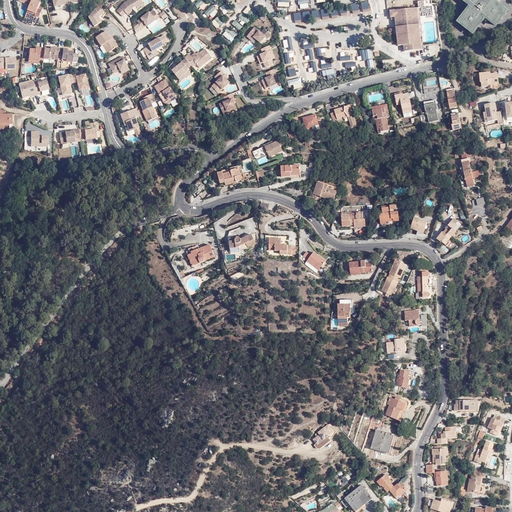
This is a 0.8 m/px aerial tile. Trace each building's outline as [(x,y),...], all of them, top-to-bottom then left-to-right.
[(78,0),(51,0),(55,14),(80,7),(78,0)] [(132,0),(124,5),(115,14),(121,19),(125,15),(127,18),(131,14),(130,12),(132,11),(131,10),(134,8),(136,10),(142,6),(138,0),(132,0)] [(298,0),(299,9),(308,8),(307,0),(298,0)] [(437,19),(436,4),(432,4),(431,0),(430,0),(418,1),(419,8),(425,8),(426,20),(437,19)] [(459,23),(473,34),(484,20),(481,17),(482,15),(496,27),(507,12),(493,1),(492,2),(489,0),(461,0),(475,10),(474,12),(470,9),(459,23)] [(32,5),(30,11),(37,15),(36,17),(41,18),(45,9),(43,9),(43,10),(41,9),(43,4),(39,2),(38,3),(34,1),(32,5)] [(224,15),(230,11),(226,4),(220,8),(224,15)] [(207,17),(209,15),(212,18),(219,12),(212,5),(203,13),(207,17)] [(103,15),(96,9),(87,19),(93,29),(101,25),(98,20),(103,15)] [(422,50),(422,43),(418,9),(390,11),(391,18),(396,18),(399,47),(404,46),(405,52),(422,50)] [(148,14),(136,24),(141,31),(146,28),(146,29),(158,20),(153,14),(150,16),(148,14)] [(219,17),(211,21),(216,29),(224,25),(219,17)] [(229,41),(236,34),(228,27),(222,35),(229,41)] [(265,34),(263,32),(256,27),(249,35),(254,40),(256,37),(263,43),(268,37),(270,38),(273,34),(268,30),(265,34)] [(105,33),(95,40),(100,48),(101,48),(107,55),(117,49),(111,39),(109,40),(105,33)] [(163,37),(147,47),(148,48),(142,52),(148,61),(154,58),(152,54),(163,48),(162,46),(166,43),(163,37)] [(276,57),(271,45),(263,48),(265,53),(264,54),(261,55),(264,63),(266,67),(274,64),(272,59),(276,57)] [(51,52),(46,52),(45,59),(45,62),(50,62),(51,61),(55,61),(55,58),(60,58),(61,50),(56,50),(56,51),(51,51),(51,52)] [(65,51),(61,50),(60,58),(64,59),(64,61),(68,62),(68,64),(79,65),(79,57),(74,56),(74,54),(69,54),(69,52),(65,52),(65,51)] [(367,60),(344,65),(345,70),(373,65),(370,50),(365,51),(367,60)] [(45,59),(46,52),(41,51),(41,52),(36,52),(36,53),(31,53),(29,62),(35,63),(35,61),(41,61),(41,59),(45,59)] [(188,56),(184,60),(185,60),(188,65),(193,62),(198,70),(211,60),(204,51),(196,57),(194,55),(190,58),(188,56)] [(284,56),(285,61),(295,60),(293,51),(289,52),(289,55),(284,56)] [(365,58),(364,51),(353,52),(354,59),(365,58)] [(17,56),(0,57),(0,67),(6,67),(6,69),(18,68),(17,56)] [(122,59),(107,66),(112,76),(119,72),(121,76),(128,73),(122,59)] [(186,70),(190,67),(188,65),(185,60),(181,64),(182,65),(171,73),(177,81),(188,73),(186,70)] [(225,75),(226,73),(223,69),(217,75),(220,78),(215,83),(221,89),(230,80),(228,78),(225,75)] [(279,78),(275,69),(269,71),(271,76),(268,77),(263,79),(267,88),(278,83),(277,79),(279,78)] [(322,70),(322,76),(327,76),(327,79),(335,78),(334,69),(322,70)] [(490,77),(490,73),(479,74),(480,83),(481,83),(481,88),(487,87),(487,85),(499,84),(498,76),(490,77)] [(70,74),(57,77),(61,96),(72,93),(70,85),(72,84),(70,74)] [(79,91),(88,89),(85,75),(75,77),(75,75),(71,76),(73,83),(77,82),(79,91)] [(293,86),(294,89),(302,88),(301,78),(287,81),(288,87),(293,86)] [(32,97),(36,96),(32,82),(32,81),(19,84),(22,98),(31,96),(32,97)] [(39,92),(49,90),(46,81),(37,83),(37,81),(32,82),(36,96),(40,95),(39,92)] [(164,82),(154,89),(159,97),(158,98),(164,107),(175,100),(164,82)] [(454,99),(456,99),(454,89),(447,90),(450,109),(458,107),(457,102),(455,102),(454,99)] [(233,92),(225,95),(227,100),(220,103),(224,112),(229,111),(228,109),(237,105),(236,101),(234,96),(235,96),(233,92)] [(402,114),(411,112),(408,95),(404,96),(404,97),(402,98),(402,95),(394,96),(395,103),(399,102),(400,104),(402,114)] [(155,104),(152,97),(141,101),(142,104),(139,105),(143,113),(142,114),(145,123),(156,119),(150,106),(155,104)] [(436,101),(423,103),(425,113),(426,112),(428,123),(437,121),(436,111),(437,111),(436,101)] [(511,104),(508,104),(508,101),(498,102),(500,109),(499,109),(500,112),(505,112),(506,119),(511,118),(511,104)] [(333,110),(333,112),(335,118),(342,116),(343,118),(347,117),(350,128),(356,126),(353,117),(353,115),(350,104),(343,106),(344,108),(337,109),(333,110)] [(494,104),(484,105),(485,112),(487,121),(495,120),(496,121),(501,120),(499,111),(496,112),(494,104)] [(382,109),(384,119),(388,118),(386,105),(370,108),(370,111),(382,109)] [(4,108),(0,108),(0,127),(2,128),(2,131),(11,131),(11,128),(14,128),(14,113),(4,112),(4,108)] [(387,131),(384,119),(382,109),(370,111),(371,115),(375,115),(375,118),(373,119),(375,133),(387,131)] [(133,120),(138,119),(135,111),(119,117),(123,128),(125,128),(127,134),(137,130),(133,120)] [(314,124),(319,122),(317,113),(304,117),(307,127),(314,124)] [(459,113),(452,114),(454,125),(452,125),(454,130),(462,129),(459,113)] [(89,127),(79,129),(80,138),(84,137),(85,140),(96,138),(94,128),(90,129),(89,127)] [(80,138),(79,129),(73,129),(73,130),(58,132),(60,143),(74,142),(74,138),(80,138)] [(38,137),(38,131),(30,131),(30,150),(48,150),(48,137),(38,137)] [(278,142),(273,144),(265,148),(270,157),(283,152),(278,142)] [(263,147),(252,151),(255,159),(266,155),(263,147)] [(461,160),(467,187),(475,186),(473,178),(479,176),(478,171),(472,173),(469,159),(468,159),(467,154),(462,155),(463,160),(461,160)] [(223,171),(217,173),(220,184),(224,182),(225,186),(233,184),(232,180),(235,179),(236,181),(244,179),(240,164),(229,167),(231,171),(223,173),(223,171)] [(300,172),(300,165),(281,166),(282,177),(291,177),(290,172),(300,172)] [(322,185),(316,199),(320,200),(321,198),(337,204),(342,191),(333,187),(332,189),(322,185)] [(484,204),(483,198),(475,200),(477,206),(484,204)] [(431,207),(433,203),(427,199),(425,203),(431,207)] [(393,219),(393,222),(399,221),(398,212),(396,212),(395,206),(389,206),(389,208),(381,209),(381,214),(379,214),(379,221),(393,219)] [(357,216),(348,217),(346,217),(346,215),(341,216),(343,228),(351,227),(351,225),(354,225),(354,228),(366,226),(365,220),(363,220),(362,213),(357,214),(357,216)] [(442,229),(437,235),(446,244),(451,241),(448,238),(463,224),(455,216),(448,223),(450,225),(447,228),(446,227),(443,230),(442,229)] [(427,222),(414,218),(410,228),(424,232),(427,222)] [(241,251),(241,253),(252,253),(251,251),(260,248),(257,239),(249,241),(247,238),(243,237),(240,238),(237,240),(236,243),(231,243),(232,252),(241,251)] [(290,255),(290,254),(290,248),(290,246),(283,246),(283,240),(271,240),(271,249),(277,249),(277,252),(282,252),(282,255),(290,255)] [(192,257),(189,258),(194,269),(207,265),(206,263),(216,260),(212,248),(192,255),(192,257)] [(309,259),(313,255),(307,250),(304,255),(309,259)] [(315,252),(313,255),(309,259),(308,260),(320,269),(326,261),(315,252)] [(391,294),(403,269),(405,265),(406,264),(396,259),(381,290),(385,292),(389,293),(391,294)] [(318,272),(320,269),(308,260),(306,263),(318,272)] [(371,273),(371,267),(365,267),(365,263),(365,261),(358,261),(358,264),(349,264),(349,275),(359,275),(359,273),(371,273)] [(430,272),(428,271),(419,272),(420,277),(417,277),(418,293),(421,293),(421,297),(430,296),(431,295),(432,293),(431,292),(429,291),(429,289),(434,289),(433,279),(428,279),(428,276),(430,275),(431,275),(431,273),(430,272)] [(352,300),(339,300),(339,304),(336,304),(336,325),(346,325),(346,317),(349,317),(348,312),(349,311),(349,304),(352,304),(352,300)] [(418,311),(404,311),(405,320),(409,320),(409,326),(421,325),(422,324),(422,322),(422,320),(421,319),(419,319),(418,311)] [(404,339),(388,340),(388,342),(385,342),(386,353),(405,351),(404,339)] [(399,380),(398,379),(397,384),(406,386),(408,377),(411,378),(412,370),(401,368),(399,372),(399,374),(400,374),(399,380)] [(410,401),(397,396),(396,398),(390,396),(387,403),(390,404),(385,413),(401,420),(405,410),(403,409),(406,404),(409,405),(410,401)] [(475,409),(475,401),(475,399),(457,401),(457,404),(455,404),(455,411),(475,409)] [(498,434),(501,424),(498,423),(500,418),(503,419),(504,419),(506,415),(498,413),(497,417),(492,416),(489,426),(492,428),(490,432),(498,434)] [(329,424),(316,434),(318,437),(314,439),(317,444),(315,445),(318,448),(321,449),(332,440),(329,436),(335,431),(329,424)] [(439,439),(439,444),(449,444),(449,439),(456,438),(455,431),(459,430),(458,426),(446,427),(447,432),(444,432),(444,434),(442,434),(442,438),(439,439)] [(395,434),(376,427),(369,444),(389,451),(395,434)] [(485,430),(480,428),(477,436),(483,438),(485,430)] [(494,441),(487,439),(485,445),(493,447),(494,441)] [(475,455),(470,454),(468,458),(473,460),(473,461),(482,463),(483,461),(485,461),(488,451),(491,452),(493,447),(485,445),(484,444),(482,449),(477,448),(475,453),(475,455)] [(444,457),(443,449),(431,450),(431,459),(435,458),(436,465),(443,465),(443,463),(442,457),(444,457)] [(474,473),(482,476),(484,476),(485,472),(475,468),(474,473)] [(389,486),(392,483),(386,476),(388,474),(384,470),(375,477),(379,482),(380,481),(386,487),(389,486)] [(443,480),(446,480),(445,471),(435,472),(437,487),(444,486),(443,480)] [(481,480),(482,476),(474,473),(473,478),(468,477),(465,490),(472,491),(473,490),(482,492),(483,485),(479,484),(480,480),(481,480)] [(400,476),(392,483),(389,486),(397,496),(401,493),(399,490),(406,484),(400,476)] [(354,509),(371,497),(360,483),(339,500),(344,506),(348,502),(354,509)] [(441,501),(439,501),(433,499),(430,509),(436,510),(437,506),(442,507),(443,504),(449,506),(450,501),(442,498),(441,501)] [(342,507),(337,500),(335,502),(333,500),(317,511),(340,511),(339,509),(342,507)]
